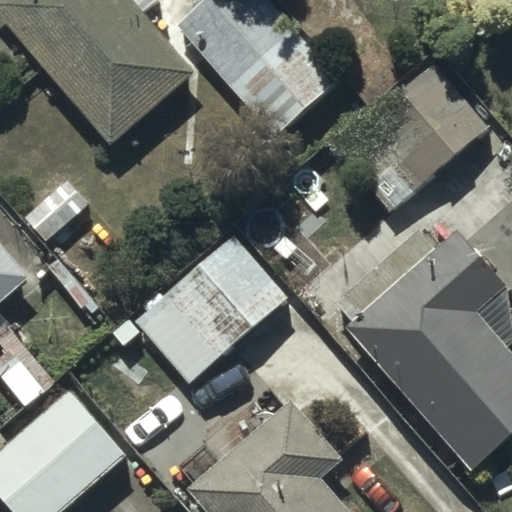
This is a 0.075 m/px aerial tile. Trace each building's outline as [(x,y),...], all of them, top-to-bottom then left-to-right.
[(126,0),(2,0),(0,2),(0,20),(110,150),(193,79),(126,0)] [(267,0),(212,0),(177,31),(277,143),(343,85),(267,0)] [(434,69),(337,149),(390,214),(487,133),(434,69)] [(352,329),(347,333),(472,478),(511,444),(511,358),(477,318),(507,293),(459,236),(437,255),(421,236),(336,309),(352,329)] [(289,303),(234,240),(134,327),(189,390),(289,303)] [(0,310),(30,284),(0,249),(0,310)] [(1,378),(25,410),(57,386),(8,323),(0,328),(0,346),(16,367),(1,378)] [(342,464),(291,407),(276,420),(254,395),(174,467),(192,488),(184,495),(198,511),(345,511),(320,484),(342,464)] [(71,511),(129,464),(71,396),(0,455),(0,502),(8,511),(71,511)]
